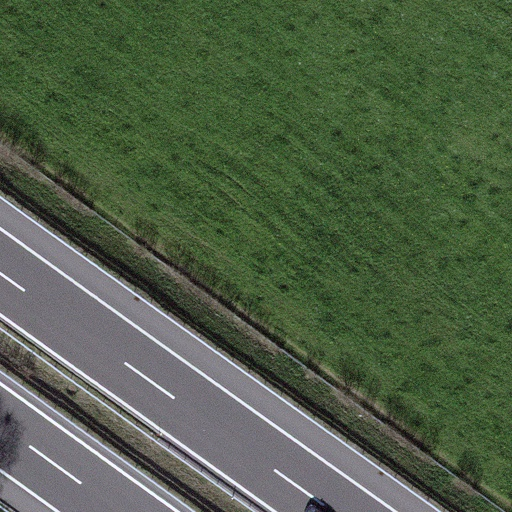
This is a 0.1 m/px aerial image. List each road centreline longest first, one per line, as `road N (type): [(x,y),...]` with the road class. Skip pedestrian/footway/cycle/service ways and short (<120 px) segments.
road 1 (motorway): [(332,511),(0,271)]
road 2 (motorway): [(0,427),(116,511)]
